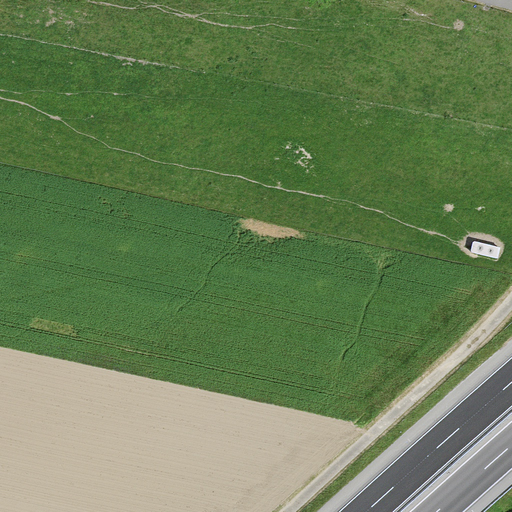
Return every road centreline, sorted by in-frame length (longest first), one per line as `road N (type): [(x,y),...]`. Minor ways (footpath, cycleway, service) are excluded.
road 1 (track): [(511,301),(285,511)]
road 2 (motorway): [(511,381),(365,511)]
